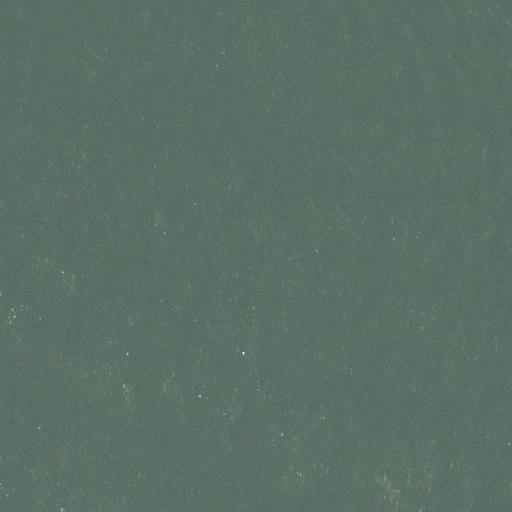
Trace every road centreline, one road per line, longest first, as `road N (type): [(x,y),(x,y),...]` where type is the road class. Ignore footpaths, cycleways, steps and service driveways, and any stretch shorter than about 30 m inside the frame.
road 1 (motorway): [(15,511),(235,0)]
road 2 (motorway): [(167,0),(0,399)]
road 3 (unclassified): [(415,511),(511,290)]
